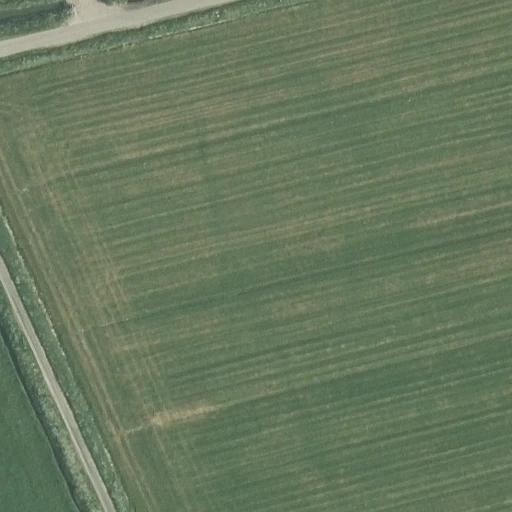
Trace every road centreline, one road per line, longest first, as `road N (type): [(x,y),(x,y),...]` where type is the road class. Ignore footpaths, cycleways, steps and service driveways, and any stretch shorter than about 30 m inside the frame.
road 1 (unclassified): [(104,511),(0,268)]
road 2 (unclassified): [(0,33),(143,0)]
